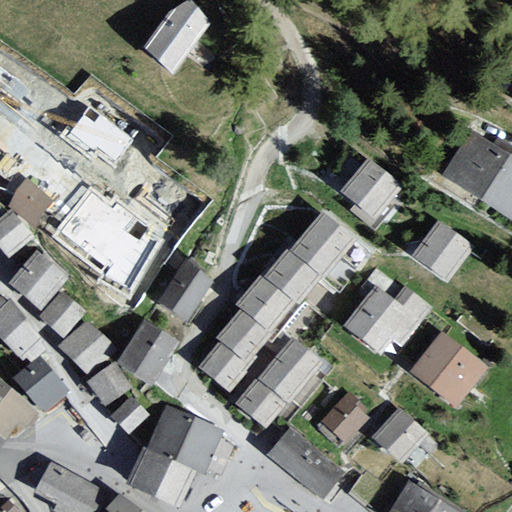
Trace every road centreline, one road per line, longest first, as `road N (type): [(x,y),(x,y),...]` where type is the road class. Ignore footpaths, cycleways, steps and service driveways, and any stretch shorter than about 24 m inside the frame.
road 1 (residential): [(260,0),(310,68),(308,118),(278,144),(241,203),(212,307),(171,383),(192,410),(267,468)]
road 2 (residential): [(13,460),(48,450),(145,511)]
